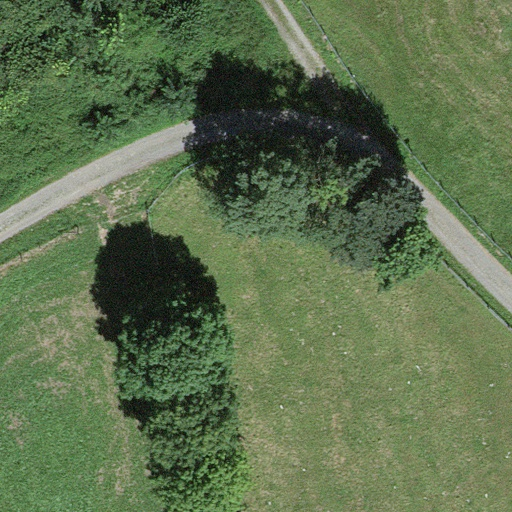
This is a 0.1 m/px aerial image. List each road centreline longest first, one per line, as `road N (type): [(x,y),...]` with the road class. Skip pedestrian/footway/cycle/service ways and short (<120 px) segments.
road 1 (track): [(0,232),(56,194),(185,134),(265,121),(322,129),(386,165)]
road 2 (track): [(270,0),(386,165)]
road 3 (track): [(386,165),(511,287)]
